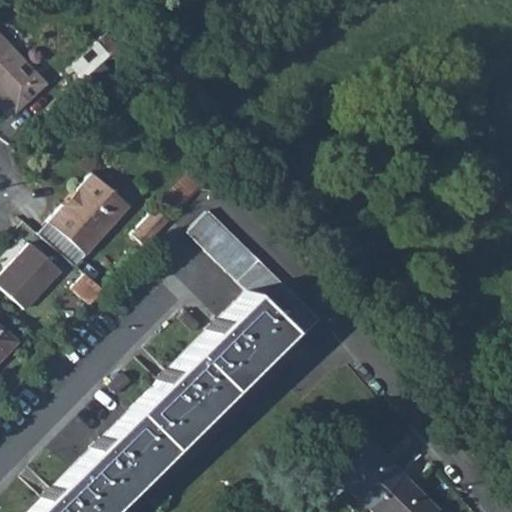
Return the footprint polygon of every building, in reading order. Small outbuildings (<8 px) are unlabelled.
[(0,93),(15,109),(45,79),(0,33),(0,93)] [(81,74),(105,48),(93,36),(68,61),(81,74)] [(202,170),(188,158),(153,199),(167,212),(202,170)] [(62,203),(38,232),(73,263),(126,203),(90,172),(75,189),(78,191),(66,206),(62,203)] [(152,202),(129,228),(143,240),(166,214),(152,202)] [(156,381),(100,438),(99,437),(88,448),(89,449),(50,488),(49,487),(39,497),(40,499),(27,511),(101,511),(148,465),(214,398),(281,329),(293,340),(313,320),(248,254),(238,245),(205,211),(185,232),(243,291),(215,321),(213,319),(203,330),(205,332),(165,371),(164,370),(156,377),(154,379),(156,381)] [(0,289),(23,310),(57,271),(27,244),(0,273),(0,289)] [(97,283),(83,271),(69,286),(89,303),(102,289),(97,283)] [(0,354),(13,339),(0,327),(0,354)] [(366,507),(399,474),(363,438),(334,467),(347,480),(343,484),(344,485),(366,507)] [(334,467),(318,482),(332,496),(344,485),(343,484),(347,480),(334,467)] [(432,511),(435,509),(406,480),(399,474),(366,507),(371,511),(432,511)]
